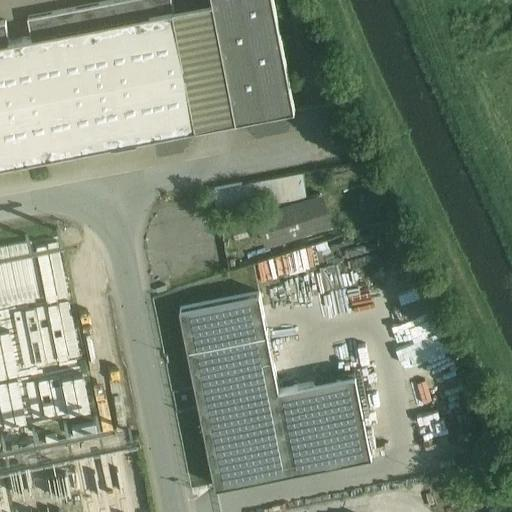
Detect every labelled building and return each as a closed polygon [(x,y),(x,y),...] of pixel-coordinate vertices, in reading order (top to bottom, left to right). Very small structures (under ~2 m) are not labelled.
[(0,22),(0,165),(196,127),(173,9),(171,0),(117,0),(28,17),(31,37),(9,41),(5,22),(0,22)] [(273,0),(212,0),(213,1),(173,9),(196,127),(295,108),(273,0)] [(187,153),(186,146),(159,147),(159,154),(187,153)] [(303,172),(243,184),(248,207),(307,196),(303,172)] [(243,184),(214,189),(218,212),(248,207),(243,184)] [(321,194),(259,213),(268,243),(330,225),(321,194)] [(260,292),(180,308),(216,486),(296,470),(279,389),(260,292)] [(357,373),(279,389),(296,470),(373,454),(357,373)]
